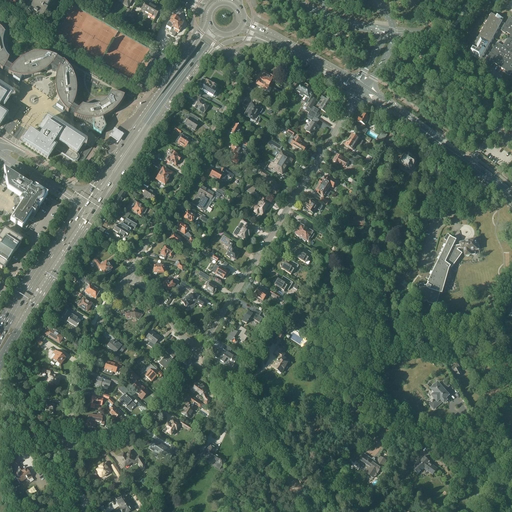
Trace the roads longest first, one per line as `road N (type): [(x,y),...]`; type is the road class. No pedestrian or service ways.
road 1 (residential): [(197,355),(349,109)]
road 2 (residential): [(130,271),(238,77)]
road 3 (primary): [(201,31),(87,195)]
road 4 (primary): [(117,164),(229,0)]
road 5 (unclassified): [(317,511),(197,355)]
road 6 (residential): [(71,444),(82,365),(130,271)]
road 7 (primary): [(0,362),(95,207)]
road 8 (primary): [(102,197),(207,52)]
road 9 (residential): [(71,444),(117,438),(142,422),(197,355)]
road 10 (primary): [(82,205),(0,334)]
road 11 (primary): [(358,82),(244,19)]
road 12 (unclassified): [(9,146),(40,95),(31,92),(0,140)]
road 13 (primary): [(511,196),(413,123)]
